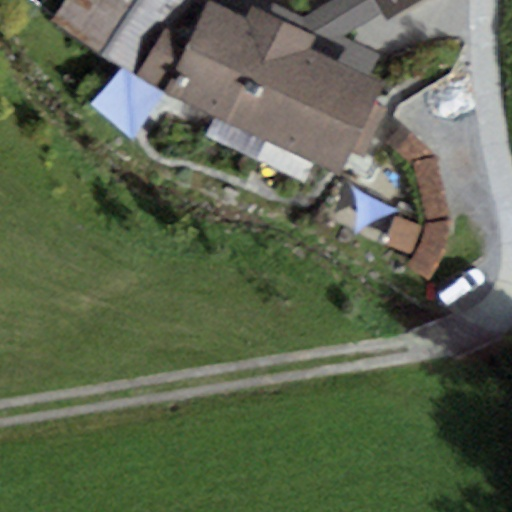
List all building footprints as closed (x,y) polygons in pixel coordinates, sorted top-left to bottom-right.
[(207,0),(64,0),(51,20),(163,94),(216,118),(266,140),(257,160),(305,184),(314,162),(341,174),(351,153),(365,158),(387,113),(374,105),(383,84),(369,77),(309,49),(314,37),(251,6),(245,18),(209,0),(207,0)] [(381,13),(372,0),(331,0),(304,17),(265,0),(207,0),(209,0),(245,18),(251,6),(314,37),(309,49),(369,77),(378,53),(342,38),(381,13)] [(372,0),(381,13),(386,22),(422,0),(372,0)] [(266,140),(216,118),(208,135),(257,160),(266,140)] [(436,157),(403,127),(388,143),(413,165),(426,222),(420,246),(407,267),(428,282),(444,253),(450,220),(436,157)] [(411,256),(421,228),(393,217),(384,246),(411,256)]
